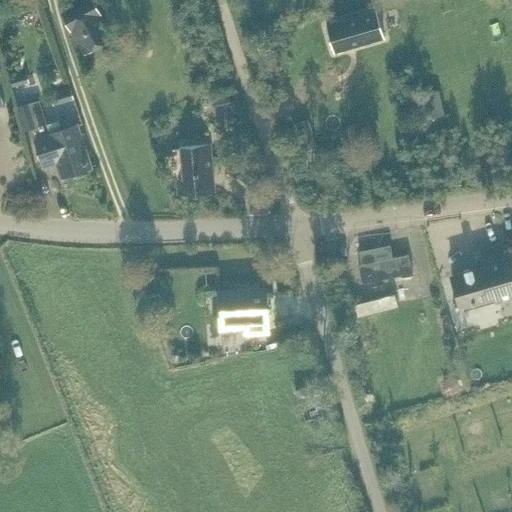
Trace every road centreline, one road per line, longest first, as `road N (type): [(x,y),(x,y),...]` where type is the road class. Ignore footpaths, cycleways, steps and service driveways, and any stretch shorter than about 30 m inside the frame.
road 1 (unclassified): [(379,511),(293,228)]
road 2 (tertiary): [(293,228),(92,232),(0,224)]
road 3 (unclassified): [(293,228),(218,0)]
road 4 (tertiary): [(293,228),(511,199)]
